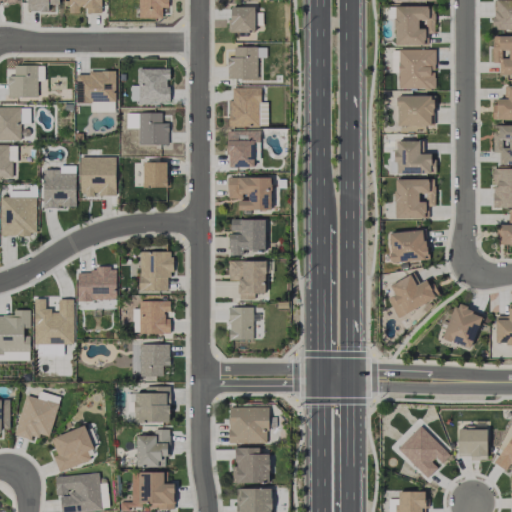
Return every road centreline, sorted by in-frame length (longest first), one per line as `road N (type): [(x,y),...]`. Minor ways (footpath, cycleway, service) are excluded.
road 1 (residential): [(200,0),(201,456),(208,511)]
road 2 (secondary): [(353,386),(353,0)]
road 3 (residential): [(467,276),(465,0)]
road 4 (secondary): [(315,0),(315,246)]
road 5 (residential): [(201,224),(116,229),(0,284)]
road 6 (residential): [(201,43),(0,43)]
road 7 (tertiary): [(492,381),(430,370),(313,369)]
road 8 (tertiary): [(313,385),(492,381)]
road 9 (secondary): [(315,246),(313,385)]
road 10 (secondary): [(313,385),(313,511)]
road 11 (secondary): [(353,511),(353,386)]
